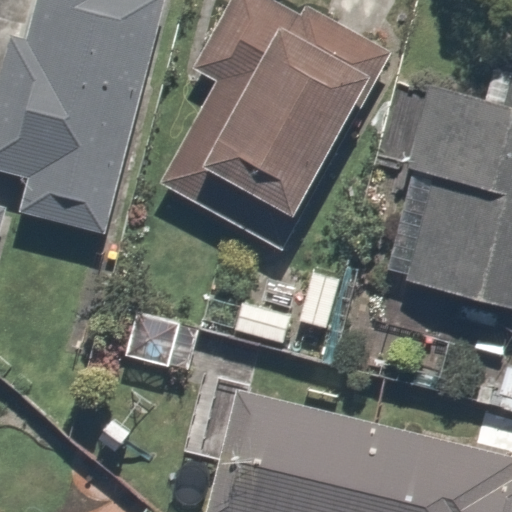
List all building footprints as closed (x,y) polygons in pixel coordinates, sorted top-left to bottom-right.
[(94,231),(163,0),(33,0),(23,34),(6,29),(0,47),(0,173),(25,181),(17,207),(94,231)] [(258,249),(389,59),(303,0),(232,0),(188,65),(216,84),(152,176),(258,249)] [(511,313),(511,85),(490,79),(484,102),(416,84),(395,160),(421,167),(390,280),(511,313)] [(0,261),(14,219),(0,214),(0,261)] [(343,276),(310,266),(294,320),(327,329),(343,276)] [(287,305),(238,296),(232,336),(280,345),(287,305)] [(511,367),(497,363),(484,409),(511,416),(511,367)] [(511,511),(511,458),(230,394),(202,511),(511,511)] [(48,511),(82,511),(62,495),(48,511)]
